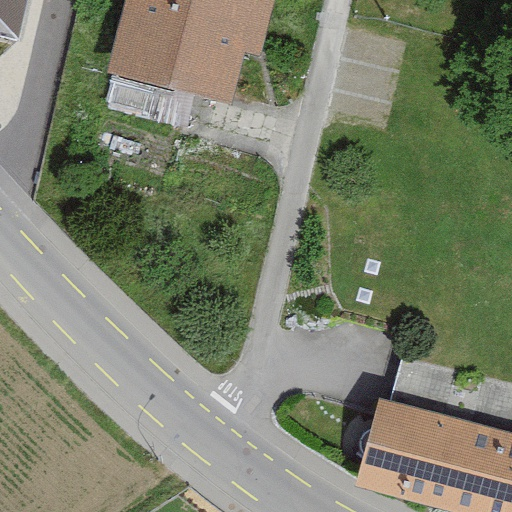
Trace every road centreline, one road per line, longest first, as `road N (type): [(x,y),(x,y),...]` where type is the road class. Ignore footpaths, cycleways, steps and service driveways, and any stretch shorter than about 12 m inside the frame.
road 1 (residential): [(338,0),(234,456)]
road 2 (residential): [(234,456),(108,346),(0,236)]
